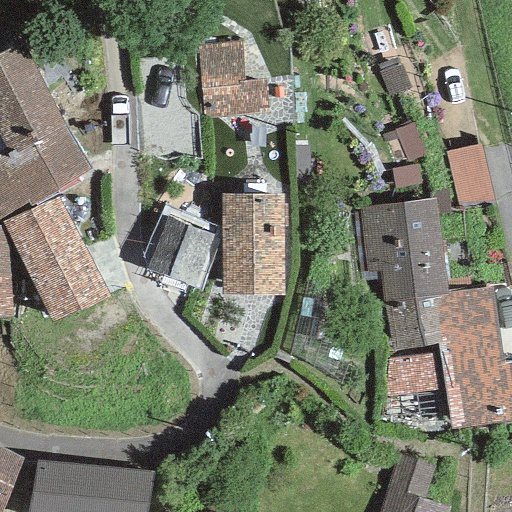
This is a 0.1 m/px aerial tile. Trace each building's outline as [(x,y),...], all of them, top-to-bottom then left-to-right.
[(21,42),(0,52),(0,141),(4,149),(7,155),(64,126),(21,42)] [(241,42),(196,45),(199,117),(269,114),(267,81),(243,82),(241,42)] [(413,123),(393,131),(407,163),(427,154),(413,123)] [(92,170),(64,126),(7,155),(4,149),(0,152),(0,218),(26,202),(29,207),(92,170)] [(445,152),(457,207),(492,199),(479,144),(445,152)] [(420,184),(416,164),(390,169),(394,189),(420,184)] [(282,195),(220,195),(221,295),(282,295),(282,195)] [(9,237),(51,324),(107,297),(58,197),(2,223),(3,226),(9,237)] [(380,278),(383,303),(447,294),(434,198),(350,210),(360,281),(380,278)] [(192,288),(212,236),(165,218),(145,270),(192,288)] [(3,226),(0,225),(0,316),(11,318),(9,237),(3,226)] [(502,358),(490,286),(447,294),(383,303),(391,352),(437,345),(451,431),(511,420),(511,372),(509,357),(502,358)] [(433,353),(387,359),(383,377),(385,398),(438,390),(433,353)] [(0,447),(0,511),(1,511),(23,458),(0,447)] [(434,468),(396,456),(378,511),(447,511),(448,509),(423,501),(434,468)] [(147,511),(152,473),(34,460),(28,511),(147,511)]
